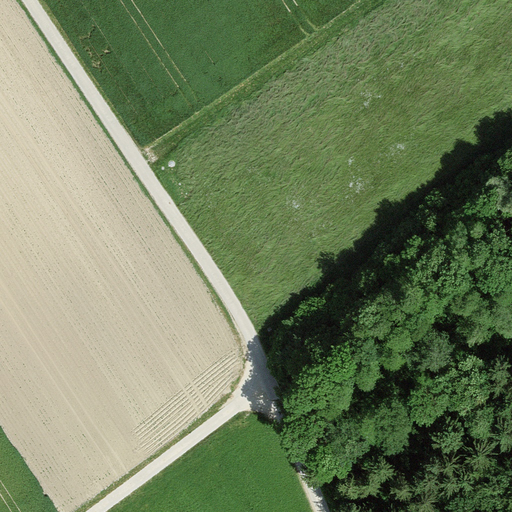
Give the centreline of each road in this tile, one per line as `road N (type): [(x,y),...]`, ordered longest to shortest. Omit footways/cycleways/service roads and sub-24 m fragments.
road 1 (track): [(266,383),(237,314),(29,0)]
road 2 (track): [(266,383),(97,511)]
road 3 (track): [(326,511),(266,383)]
